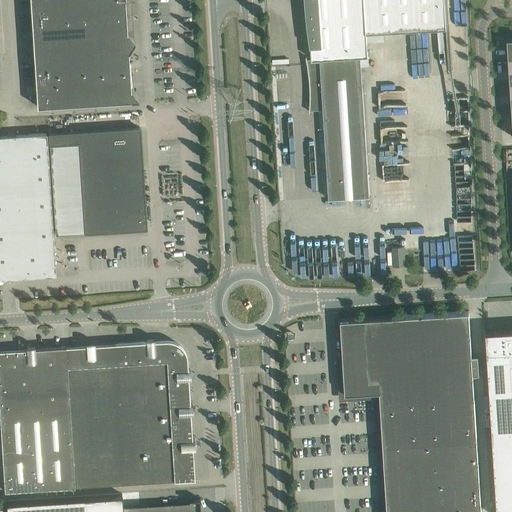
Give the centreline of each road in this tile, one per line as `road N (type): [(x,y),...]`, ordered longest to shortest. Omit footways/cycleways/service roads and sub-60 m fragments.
road 1 (unclassified): [(497,290),(480,34),(490,14),(511,11)]
road 2 (secondary): [(213,3),(229,276)]
road 3 (secondary): [(262,275),(245,3)]
road 4 (secondary): [(274,511),(268,326)]
road 5 (secondary): [(232,331),(244,511)]
road 6 (unclassified): [(158,310),(0,322)]
road 7 (unclassified): [(497,290),(356,299)]
road 8 (unknown): [(149,110),(9,105)]
